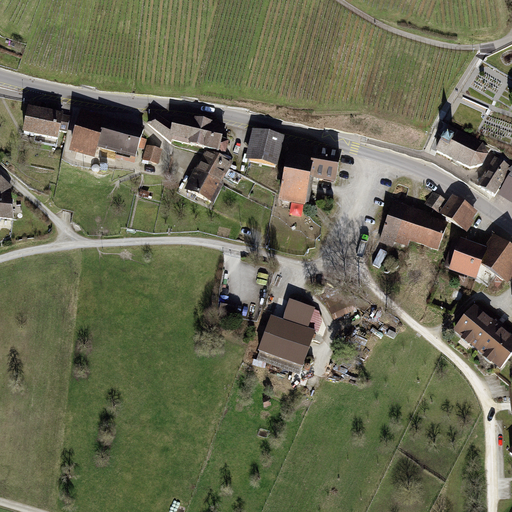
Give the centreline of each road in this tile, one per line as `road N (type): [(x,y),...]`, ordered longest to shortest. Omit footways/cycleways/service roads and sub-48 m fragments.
road 1 (tertiary): [(370,152),(235,116),(45,87)]
road 2 (residential): [(329,270),(367,283),(474,376),(491,409),(494,511)]
road 3 (residential): [(81,244),(193,239),(329,270)]
road 4 (track): [(339,0),(412,35),(491,46)]
road 5 (tertiary): [(511,225),(450,182),(370,152)]
road 6 (residential): [(370,152),(329,270)]
